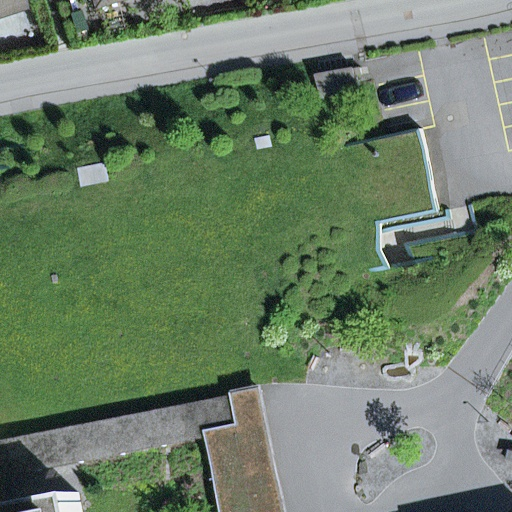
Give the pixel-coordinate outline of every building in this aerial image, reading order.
[(0,0),(0,11),(13,7),(11,0),(0,0)] [(316,77),(321,100),(360,93),(356,70),(316,77)] [(422,132),(345,147),(361,230),(439,214),(422,132)] [(250,429),(277,448),(266,390),(243,395),(247,415),(250,429)] [(0,443),(0,480),(207,439),(250,429),(247,415),(243,395),(0,443)] [(373,511),(277,448),(250,429),(207,439),(316,511),(373,511)] [(0,486),(0,511),(80,511),(77,496),(5,510),(0,486)]
